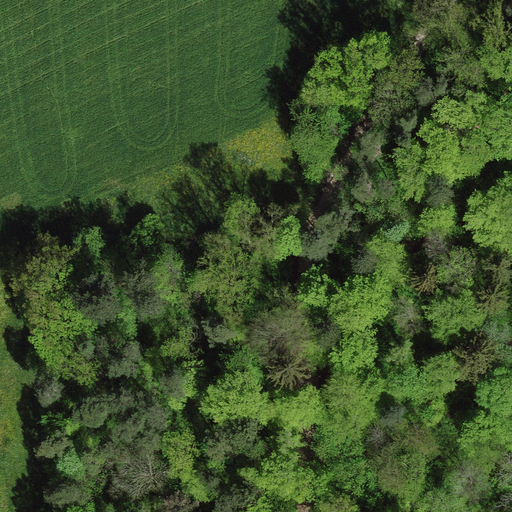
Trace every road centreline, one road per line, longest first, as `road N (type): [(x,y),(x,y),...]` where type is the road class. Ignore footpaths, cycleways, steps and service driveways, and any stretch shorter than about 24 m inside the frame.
road 1 (track): [(305,511),(303,315),(318,212),(440,0)]
road 2 (track): [(299,414),(355,328),(431,240)]
